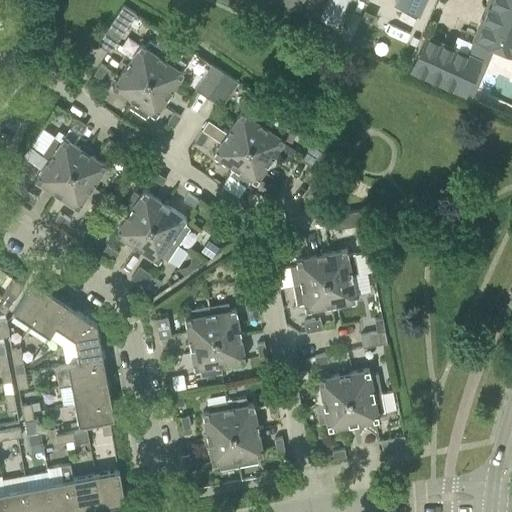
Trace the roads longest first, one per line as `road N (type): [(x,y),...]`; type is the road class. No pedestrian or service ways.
road 1 (residential): [(313,509),(262,245),(248,217),(40,73),(11,65)]
road 2 (residential): [(163,511),(126,314),(105,291),(0,221)]
road 3 (residential): [(313,509),(406,496),(502,500)]
